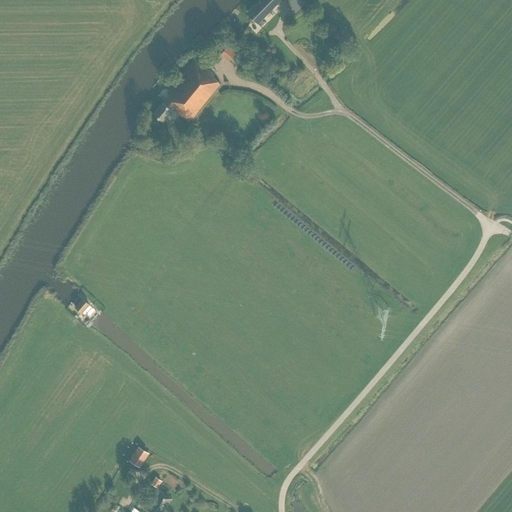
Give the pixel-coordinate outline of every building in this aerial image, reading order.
[(271,3),(266,0),(252,0),(237,20),(249,30),(271,3)] [(296,9),(304,0),(286,0),(287,0),(296,9)] [(230,41),(221,52),(230,60),(239,49),(230,41)] [(162,120),(172,108),(188,121),(220,83),(213,77),(214,76),(194,59),(169,89),(171,91),(153,113),(162,120)] [(89,304),(83,299),(75,307),(81,313),(89,304)] [(149,453),(138,446),(129,461),(139,468),(149,453)] [(155,477),(151,484),(157,488),(162,481),(155,477)] [(151,502),(143,496),(141,499),(136,506),(145,511),(162,511),(171,498),(159,490),(151,502)]
